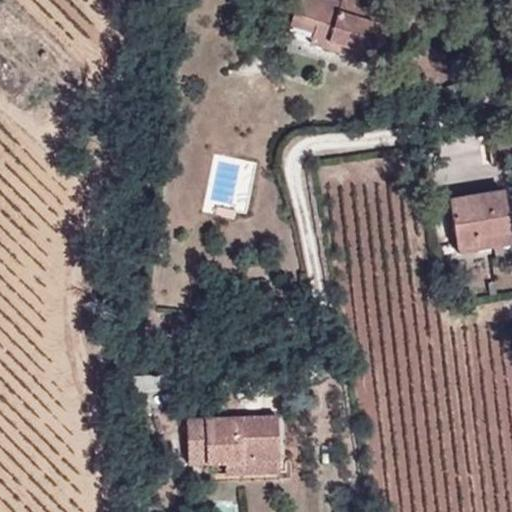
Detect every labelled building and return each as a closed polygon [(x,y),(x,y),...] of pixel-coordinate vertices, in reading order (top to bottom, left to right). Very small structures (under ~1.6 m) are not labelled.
[(337,16),(299,3),(290,31),(311,38),(308,47),(304,58),(323,63),(326,54),(357,64),(373,69),(382,39),(367,34),(372,16),(340,6),(337,16)] [(290,31),(287,39),(308,47),(311,38),(290,31)] [(323,63),(355,73),(357,64),(326,54),(323,63)] [(511,159),(511,124),(489,130),(495,162),(511,159)] [(505,196),(451,204),(458,252),(478,249),(476,241),(511,235),(505,196)] [(225,469),(279,465),(276,425),(185,430),(189,472),(225,469)] [(225,469),(227,483),(281,478),(279,465),(225,469)]
